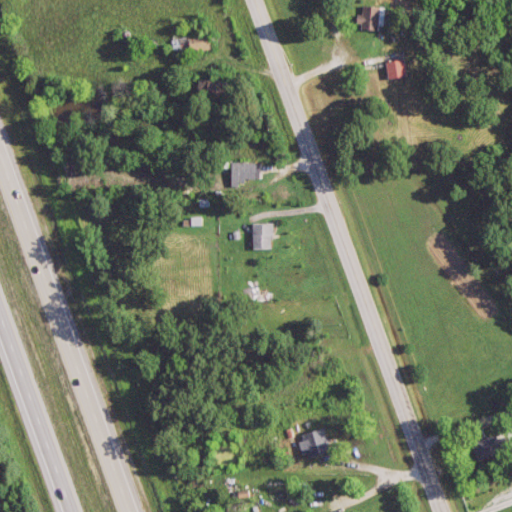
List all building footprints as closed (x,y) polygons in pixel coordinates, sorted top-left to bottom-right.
[(358,31),(378,31),(378,7),(358,7),(358,31)] [(175,57),(210,49),(206,33),(171,41),(175,57)] [(383,63),(386,80),(405,77),(403,60),(383,63)] [(257,163),(229,163),(229,188),(257,188),(257,163)] [(272,249),(272,223),(251,223),(251,249),(272,249)] [(333,441),(316,426),(295,447),(312,463),(333,441)] [(473,445),(479,464),(497,458),(492,440),(473,445)]
